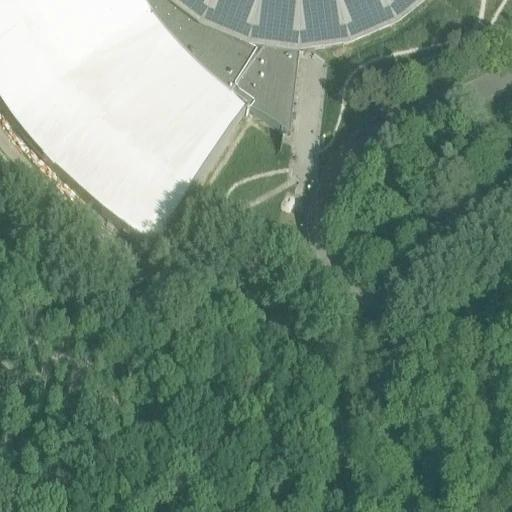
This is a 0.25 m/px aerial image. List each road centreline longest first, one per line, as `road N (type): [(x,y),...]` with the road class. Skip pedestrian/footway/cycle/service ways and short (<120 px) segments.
road 1 (unknown): [(511,181),(422,276),(385,300),(358,306),(341,295),(322,277),(318,254),(338,204),(381,152),(511,68)]
road 2 (unknown): [(0,321),(51,355),(157,379),(204,421),(217,449)]
road 3 (unknown): [(92,511),(152,465),(217,449),(261,511)]
